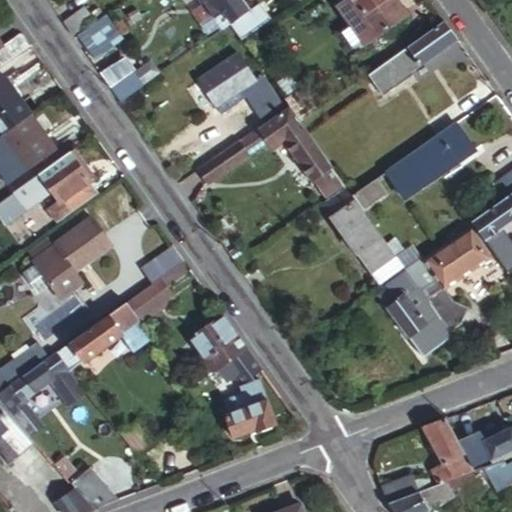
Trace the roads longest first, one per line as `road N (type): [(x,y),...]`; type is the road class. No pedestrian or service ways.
road 1 (residential): [(332,443),(23,0)]
road 2 (residential): [(149,511),(332,443)]
road 3 (residential): [(332,443),(511,374)]
